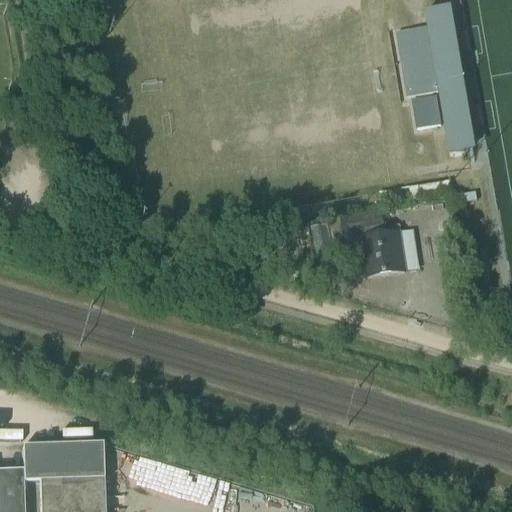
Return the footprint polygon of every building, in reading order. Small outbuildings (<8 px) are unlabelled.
[(451,14),(423,19),(425,31),(396,36),(407,99),(437,94),(449,163),(476,159),(451,14)] [(460,35),(464,56),(469,55),(465,34),(460,35)] [(473,110),(477,131),(482,130),(478,109),(473,110)] [(478,159),(439,166),(441,179),(480,172),(478,159)] [(475,194),(463,196),(464,204),(476,202),(475,194)] [(358,219),(333,223),(337,252),(339,252),(354,250),(353,247),(361,246),(367,281),(404,275),(398,236),(390,237),(388,226),(384,227),(382,216),(358,220),(358,219)] [(103,511),(101,449),(21,451),(22,487),(38,487),(39,511),(103,511)] [(22,511),(21,474),(0,474),(0,511),(22,511)]
